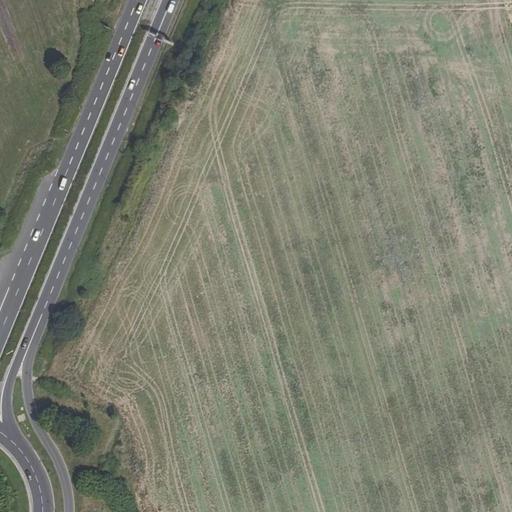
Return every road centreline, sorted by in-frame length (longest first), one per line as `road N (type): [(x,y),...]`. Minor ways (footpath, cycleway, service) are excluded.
road 1 (primary): [(50,294),(155,38)]
road 2 (primary): [(137,0),(34,249)]
road 3 (primary): [(71,511),(27,390),(50,294)]
road 4 (primary): [(14,442),(8,390),(50,294)]
